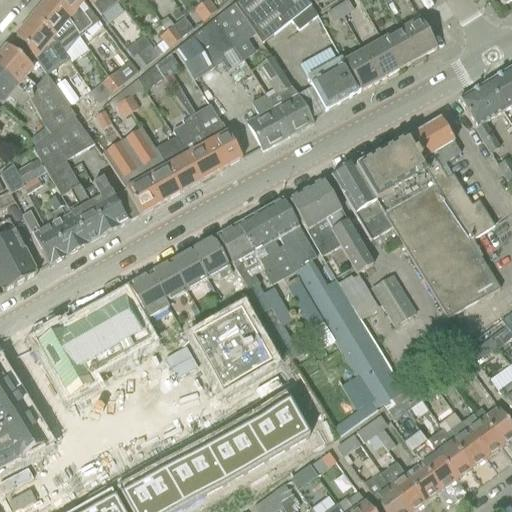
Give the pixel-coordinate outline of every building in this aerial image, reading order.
[(77,0),(47,0),(45,4),(67,22),(68,23),(79,39),(95,21),(86,8),(83,5),(77,0)] [(114,0),(84,0),(100,20),(119,5),(114,0)] [(244,0),(234,9),(234,10),(256,37),(263,46),(290,25),(297,34),(316,19),(304,0),(244,0)] [(511,2),(511,0),(496,0),(503,9),(511,2)] [(207,3),(200,8),(202,10),(208,18),(215,13),(207,3)] [(68,23),(67,22),(45,4),(30,21),(53,40),(53,41),(64,57),(79,39),(68,23)] [(346,4),(336,10),(341,19),(352,12),(346,4)] [(200,8),(192,14),(201,24),(208,18),(202,10),(200,8)] [(234,9),(216,23),(234,51),(254,38),(256,37),(234,10),(234,9)] [(336,10),(327,15),(327,16),(332,24),(341,19),(336,10)] [(30,21),(15,39),(35,63),(53,41),(53,40),(30,21)] [(182,22),(166,34),(166,35),(174,45),(190,32),(182,22)] [(216,23),(175,55),(193,84),(212,72),(209,67),(234,51),(216,23)] [(419,23),(399,34),(416,63),(436,52),(419,23)] [(160,40),(159,40),(167,50),(168,50),(174,45),(166,35),(166,34),(160,40)] [(399,34),(380,44),(397,74),(416,63),(399,34)] [(15,39),(0,57),(0,76),(18,91),(33,73),(29,70),(35,63),(15,39)] [(88,52),(79,39),(64,57),(70,65),(88,52)] [(380,44),(361,55),(378,85),(397,74),(380,44)] [(148,48),(132,61),(141,72),(157,59),(148,48)] [(361,55),(342,65),(359,95),(378,85),(361,55)] [(170,58),(155,70),(162,82),(170,94),(189,121),(191,120),(194,118),(177,89),(171,77),(179,73),(170,58)] [(271,62),(258,71),(274,94),(265,99),(273,113),(288,141),(313,127),(310,123),(300,105),(297,100),(290,91),(271,62)] [(359,95),(342,65),(342,66),(343,68),(309,87),(324,115),(359,95)] [(155,70),(137,83),(144,94),(162,82),(155,70)] [(511,70),(485,87),(503,116),(511,110),(511,70)] [(0,76),(0,107),(2,110),(9,101),(20,111),(28,101),(27,99),(23,95),(18,91),(0,76)] [(113,76),(108,80),(114,89),(115,90),(116,91),(121,87),(120,86),(113,76)] [(45,78),(27,99),(28,101),(40,125),(44,132),(48,137),(72,119),(63,105),(57,96),(45,78)] [(78,80),(72,85),(83,101),(82,102),(88,110),(89,111),(90,113),(99,106),(97,104),(90,95),(89,93),(79,80),(79,79),(78,80)] [(108,80),(90,95),(97,104),(99,106),(116,91),(115,90),(114,89),(108,80)] [(503,116),(485,87),(457,104),(489,157),(500,151),(485,127),(503,116)] [(288,141),(273,113),(265,99),(251,107),(259,121),(247,127),(262,155),(288,141)] [(131,100),(123,105),(130,116),(138,111),(131,100)] [(123,105),(115,110),(122,121),(130,116),(123,105)] [(194,118),(191,120),(221,173),(241,162),(226,136),(225,136),(209,110),(194,118)] [(103,115),(94,120),(101,132),(110,128),(103,115)] [(72,119),(48,137),(50,139),(35,151),(32,153),(37,162),(45,175),(64,165),(92,148),(72,119)] [(184,128),(172,135),(176,140),(200,185),(221,173),(191,120),(189,121),(182,124),(184,128)] [(410,141),(408,142),(409,145),(435,190),(469,244),(493,230),(477,205),(471,209),(452,178),(445,182),(438,169),(444,165),(459,157),(452,145),(449,141),(439,124),(437,125),(410,141)] [(44,132),(29,143),(35,151),(50,139),(48,137),(44,132)] [(122,144),(121,144),(146,180),(160,207),(181,196),(156,151),(154,152),(140,132),(139,132),(143,138),(125,149),(122,144)] [(176,140),(156,151),(181,196),(200,185),(176,140)] [(375,207),(390,232),(391,232),(446,321),(498,292),(469,244),(435,190),(408,142),(407,143),(406,142),(354,171),(351,166),(375,207)] [(103,156),(102,157),(120,184),(140,219),(160,207),(146,180),(121,144),(124,150),(107,161),(103,156)] [(13,152),(5,160),(13,168),(21,160),(13,152)] [(496,167),(505,183),(511,178),(511,168),(508,161),(496,167)] [(17,174),(16,175),(24,188),(25,187),(26,186),(45,175),(37,162),(17,174)] [(78,190),(64,165),(45,175),(60,201),(69,195),(78,190)] [(438,169),(445,182),(452,178),(444,165),(438,169)] [(369,244),(390,232),(375,207),(351,166),(330,179),(369,244)] [(12,168),(0,177),(0,180),(7,195),(22,187),(12,168)] [(93,191),(82,197),(88,208),(90,212),(105,238),(126,226),(111,200),(110,196),(102,182),(92,188),(93,191)] [(287,204),(305,234),(321,261),(339,250),(355,278),(372,268),(322,184),(287,204)] [(76,209),(67,214),(70,219),(86,249),(105,238),(90,212),(88,208),(82,197),(78,190),(69,195),(76,209)] [(7,195),(0,198),(0,212),(14,206),(7,195)] [(46,226),(43,228),(45,232),(62,262),(86,249),(70,219),(67,214),(58,198),(47,204),(53,215),(47,219),(46,226)] [(282,203),(260,215),(276,243),(278,242),(283,249),(278,252),(292,277),(309,267),(308,265),(314,261),(298,231),(294,224),(284,206),(282,203)] [(238,227),(236,229),(252,257),(270,289),(271,288),(269,284),(278,279),(281,283),(292,277),(278,252),(273,244),(276,243),(260,215),(238,227)] [(62,262),(45,232),(40,235),(30,216),(21,221),(48,270),(62,262)] [(0,227),(0,292),(2,296),(36,277),(35,276),(25,258),(12,236),(6,224),(0,227)] [(236,229),(215,240),(225,258),(231,268),(232,268),(248,295),(258,289),(260,288),(244,261),(252,257),(236,229)] [(211,242),(191,253),(207,282),(217,276),(220,282),(231,277),(211,242)] [(191,253),(169,265),(185,294),(207,282),(191,253)] [(169,265),(148,277),(164,306),(185,294),(169,265)] [(314,271),(298,280),(335,344),(375,412),(392,402),(401,397),(401,396),(334,284),(325,289),(314,271)] [(164,306),(148,277),(126,290),(145,323),(167,311),(164,306)] [(369,291),(392,329),(413,316),(389,279),(369,291)] [(298,280),(286,287),(303,316),(300,318),(321,352),(323,351),(334,345),(335,344),(298,280)] [(357,280),(339,290),(359,322),(376,312),(357,280)] [(258,289),(248,295),(268,327),(277,321),(262,296),(258,289)] [(273,289),(262,296),(277,321),(282,329),(293,322),(273,289)] [(60,333),(35,347),(67,403),(69,402),(66,397),(87,385),(90,390),(92,389),(86,379),(149,344),(125,301),(62,336),(60,333)] [(239,315),(196,339),(226,393),(269,369),(239,315)] [(511,315),(500,324),(504,330),(511,337),(511,315)] [(511,337),(504,330),(488,342),(494,351),(496,353),(511,341),(511,337)] [(275,336),(274,337),(290,363),(299,358),(283,332),(275,336)] [(468,356),(475,365),(494,351),(488,342),(468,356)] [(287,361),(280,365),(288,378),(294,374),(287,361)] [(463,374),(455,363),(444,371),(452,382),(463,374)] [(440,375),(429,383),(437,393),(447,385),(440,375)] [(0,472),(19,462),(20,464),(45,450),(0,376),(0,472)] [(437,393),(429,383),(416,393),(423,403),(437,393)] [(511,383),(498,394),(511,413),(511,383)] [(303,384),(295,389),(300,397),(308,392),(303,384)] [(308,392),(300,397),(305,405),(313,400),(308,392)] [(292,393),(283,397),(288,405),(296,401),(292,393)] [(409,397),(398,405),(405,415),(416,407),(409,397)] [(283,398),(115,492),(126,511),(181,511),(308,441),(283,398)] [(313,400),(305,405),(310,413),(318,408),(313,400)] [(296,401),(288,405),(292,413),(301,409),(296,401)] [(405,415),(398,405),(385,415),(392,425),(405,415)] [(318,408),(310,413),(315,421),(323,415),(318,408)] [(301,409),(292,413),(297,422),(305,417),(301,409)] [(481,413),(476,416),(501,449),(511,441),(511,431),(497,412),(486,420),(481,413)] [(323,415),(315,421),(319,428),(328,423),(323,415)] [(472,419),(461,427),(466,434),(485,461),(501,449),(476,416),(472,419)] [(305,417),(297,422),(301,430),(310,425),(305,417)] [(349,419),(333,429),(339,439),(355,428),(349,419)] [(378,420),(367,428),(372,435),(374,437),(385,429),(378,420)] [(328,423),(319,428),(324,436),(332,431),(328,423)] [(310,425),(301,430),(306,438),(314,433),(310,425)] [(459,425),(444,436),(470,472),(485,461),(466,434),(461,427),(459,425)] [(367,428),(356,436),(363,446),(374,437),(372,435),(367,428)] [(332,431),(324,436),(329,444),(337,439),(332,431)] [(314,433),(306,438),(310,446),(319,441),(314,433)] [(427,446),(435,457),(454,483),(470,472),(444,436),(443,434),(427,446)] [(351,440),(335,451),(341,459),(341,460),(342,460),(352,453),(358,448),(352,439),(351,440)] [(319,441),(310,446),(315,454),(323,449),(319,441)] [(426,444),(411,455),(415,461),(439,494),(454,483),(435,457),(431,450),(427,446),(426,444)] [(320,462),(309,470),(315,477),(316,478),(317,480),(321,476),(334,467),(328,457),(320,462)] [(416,471),(404,479),(424,506),(439,494),(415,461),(411,464),(416,471)] [(396,467),(380,478),(404,511),(414,511),(424,506),(404,479),(396,467)] [(309,470),(297,478),(304,489),(317,480),(316,478),(315,477),(309,470)] [(404,511),(380,478),(379,476),(363,487),(373,502),(380,511),(404,511)] [(282,488),(271,496),(280,510),(281,510),(282,511),(294,511),(298,510),(282,488)] [(118,511),(110,496),(81,511),(118,511)] [(277,511),(280,510),(271,496),(253,510),(254,511),(277,511)] [(352,511),(368,511),(357,497),(347,504),(352,511)]
